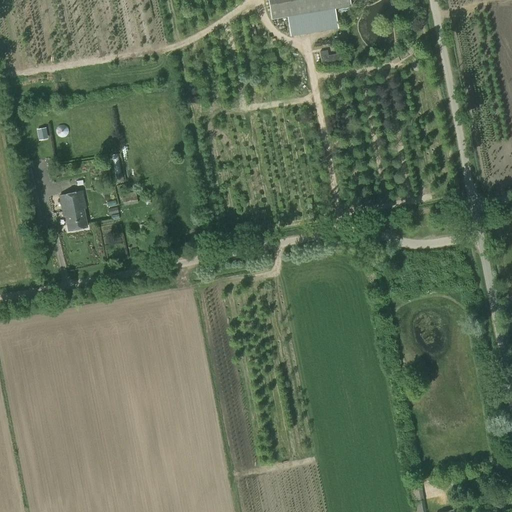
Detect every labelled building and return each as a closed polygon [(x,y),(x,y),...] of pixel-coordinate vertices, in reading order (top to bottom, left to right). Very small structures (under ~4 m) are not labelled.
[(268,0),(271,20),(351,6),(349,0),(268,0)] [(46,127),(37,129),(39,140),(48,139),(46,127)] [(30,221),(42,219),(31,168),(19,170),(30,221)] [(122,173),(114,175),(116,183),(124,181),(122,173)] [(87,228),(84,209),(85,209),(82,192),(60,196),(63,218),(66,217),(68,231),(87,228)] [(135,192),(121,194),(123,206),(137,203),(135,192)] [(31,229),(43,227),(42,221),(29,223),(31,229)] [(426,500),(417,501),(419,511),(428,510),(426,500)]
